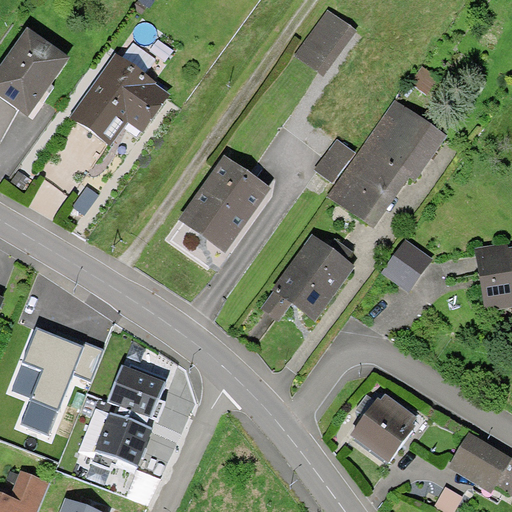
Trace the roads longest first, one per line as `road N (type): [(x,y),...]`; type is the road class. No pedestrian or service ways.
road 1 (residential): [(286,428),(336,362),(362,350),(385,353),(511,430)]
road 2 (tertiary): [(0,221),(229,372)]
road 3 (residential): [(229,372),(163,511)]
